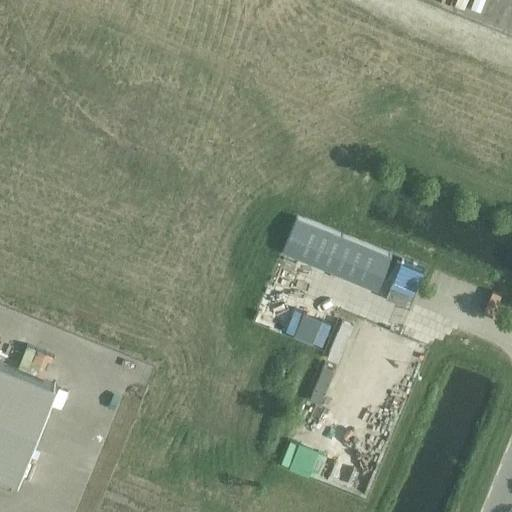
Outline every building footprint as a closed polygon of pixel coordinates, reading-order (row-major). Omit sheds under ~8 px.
[(298,216),(284,250),(379,290),(393,255),(298,216)] [(391,286),(387,297),(405,305),(410,293),(413,295),(424,268),(402,259),(391,286)] [(295,308),(286,330),(295,334),(304,311),(295,308)] [(323,319),(314,342),(323,345),(332,323),(323,319)] [(342,320),(328,356),(339,360),(353,324),(342,320)] [(325,361),(310,399),(321,403),(336,366),(325,361)] [(19,480),(57,385),(0,362),(0,483),(11,488),(15,479),(19,480)] [(291,440),(282,462),(291,466),(300,443),(291,440)] [(319,451),(310,473),(319,477),(328,454),(319,451)]
